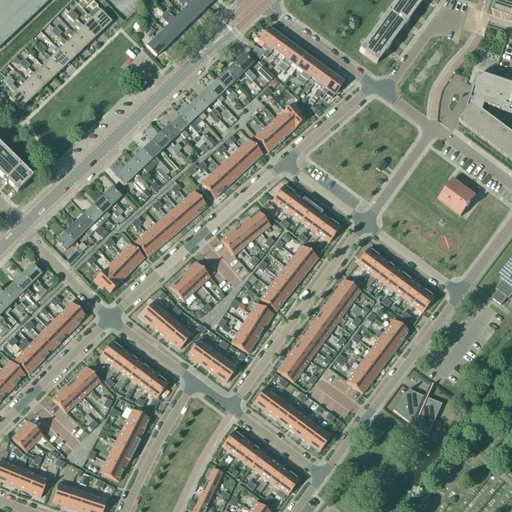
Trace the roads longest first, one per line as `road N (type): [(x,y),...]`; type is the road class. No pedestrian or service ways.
road 1 (residential): [(106,317),(283,163)]
road 2 (unclassified): [(320,476),(458,294)]
road 3 (residential): [(232,409),(364,223)]
road 4 (secondary): [(21,227),(166,88)]
road 5 (residential): [(0,426),(106,317)]
road 6 (residential): [(126,511),(191,381)]
road 7 (residential): [(370,84),(256,4)]
road 8 (residential): [(106,317),(21,227)]
road 9 (secondary): [(166,88),(256,4)]
